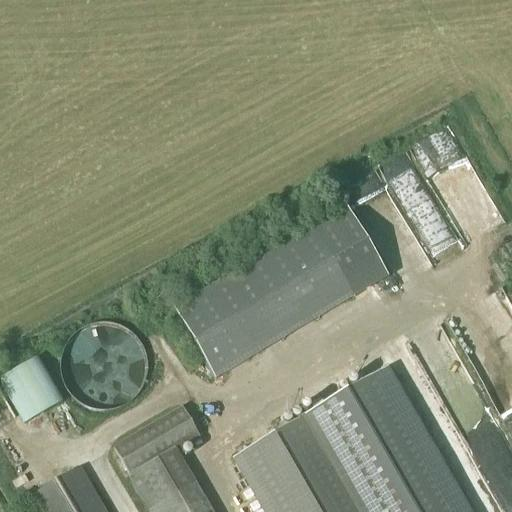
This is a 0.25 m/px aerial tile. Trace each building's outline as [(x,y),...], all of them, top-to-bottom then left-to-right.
[(311,228),(172,311),(215,383),(354,300),(353,298),(387,279),(346,208),(311,228)] [(511,321),(495,294),(446,325),(477,374),(511,351),(511,321)] [(139,359),(139,358),(138,349),(136,342),(132,334),(126,327),(121,323),(111,318),(102,316),(94,316),(88,317),(78,320),(71,324),(65,330),(60,336),(57,343),(55,349),(54,359),(55,367),(57,375),(61,382),(66,388),(73,393),(80,397),(89,400),(96,401),(104,400),(113,397),(120,393),(127,388),(132,382),(136,375),(138,367),(139,359)] [(0,380),(0,383),(22,425),(61,404),(37,360),(0,380)] [(312,413),(234,459),(264,511),(465,511),(384,371),(322,407),(317,398),(309,403),(314,412),(312,413)] [(210,511),(176,452),(198,439),(181,409),(112,449),(148,511),(210,511)] [(29,498),(36,511),(103,511),(79,469),(29,498)]
